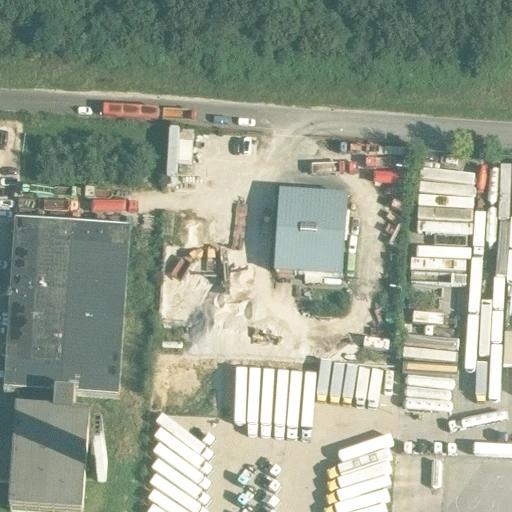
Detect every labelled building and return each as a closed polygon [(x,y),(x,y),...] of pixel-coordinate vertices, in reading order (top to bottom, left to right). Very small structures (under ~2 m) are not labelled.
[(198,166),(198,130),(176,130),(175,177),(186,177),(186,166),(198,166)] [(481,218),(504,218),(505,194),(511,193),(511,164),(483,164),(481,218)] [(321,198),(280,195),(274,275),(305,277),(315,278),(321,198)] [(346,200),(321,198),(315,278),(321,278),(341,280),(346,200)] [(130,230),(16,223),(4,393),(75,398),(118,401),(130,230)] [(315,278),(305,277),(304,284),(321,285),(321,278),(315,278)] [(75,398),(18,394),(17,413),(0,412),(0,483),(12,485),(9,511),(81,511),(86,462),(90,462),(92,443),(87,442),(88,418),(74,417),(75,398)] [(106,462),(98,462),(97,483),(105,483),(106,462)]
